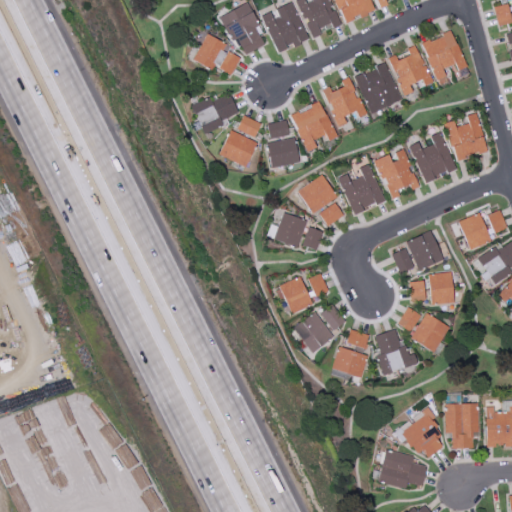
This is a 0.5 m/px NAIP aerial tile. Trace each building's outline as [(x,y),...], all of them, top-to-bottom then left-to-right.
[(310,38),(339,25),(328,0),(296,0),(294,1),(310,38)] [(333,0),(341,24),(353,20),(352,18),(372,11),(367,0),(333,0)] [(373,0),(377,9),(388,5),(385,0),(373,0)] [(275,53),(306,41),(292,2),(271,10),(272,12),(261,16),(275,53)] [(263,46),(254,27),(257,26),(246,3),(220,16),(239,57),(263,46)] [(493,7),(496,26),(510,24),(506,5),(493,7)] [(420,43),(434,81),(444,77),(441,69),(453,64),(455,71),(464,68),(451,32),(420,43)] [(225,43),(203,34),(192,62),(214,71),(225,43)] [(430,83),(414,47),(386,59),(403,96),(411,92),(408,85),(420,80),(422,86),(430,83)] [(216,69),(229,76),(239,58),(226,51),(216,69)] [(368,114),(399,101),(384,64),(353,77),(368,114)] [(321,89),(336,127),(345,124),(342,116),(354,112),(356,118),(364,115),(349,77),(339,81),(341,86),(329,90),(328,87),(321,89)] [(202,135),(222,126),(220,121),(236,114),(228,94),(210,102),(208,98),(190,106),(202,135)] [(289,115),(305,152),(315,148),(311,141),(323,135),(326,142),(334,138),(319,102),(289,115)] [(485,152),(474,113),(464,116),(466,124),(454,127),(452,121),(443,124),(454,161),(485,152)] [(253,138),(259,124),(241,116),(235,130),(253,138)] [(267,139),(287,137),(285,121),(265,123),(267,139)] [(217,155),(244,167),(255,143),(229,131),(217,155)] [(454,171),(438,133),(428,137),(432,145),(420,150),(417,143),(408,146),(423,183),(454,171)] [(297,164),(294,139),(265,143),(269,167),(297,164)] [(387,155),(373,160),(388,200),(398,197),(395,190),(407,185),(409,190),(416,188),(402,150),(393,153),(396,160),(390,163),(387,155)] [(336,178),(352,216),(383,202),(367,165),(357,169),(361,176),(349,181),(345,174),(336,178)] [(335,198),(320,175),(295,191),(310,215),(335,198)] [(342,216),(333,203),(316,215),(325,228),(342,216)] [(489,234),(504,229),(499,211),(484,215),(489,234)] [(455,223),(469,251),(490,241),(477,213),(455,223)] [(304,220),(280,214),(276,228),(268,226),(265,238),(297,247),(304,220)] [(316,250),(320,231),(306,227),(300,246),(316,250)] [(440,262),(431,232),(405,240),(414,270),(440,262)] [(492,283),(511,269),(511,241),(511,240),(495,251),(492,248),(476,258),(485,274),(492,283)] [(398,273),(411,269),(405,249),(391,254),(398,273)] [(313,297),(326,291),(319,273),(306,279),(313,297)] [(427,274),(428,305),(451,304),(451,273),(427,274)] [(289,314),(311,305),(298,277),(277,287),(289,314)] [(511,279),(496,296),(503,303),(507,298),(511,302),(511,312),(511,313),(511,312),(511,279)] [(408,282),(409,301),(423,301),(422,281),(408,282)] [(343,323),(332,305),(319,314),(330,331),(343,323)] [(419,316),(405,308),(396,325),(409,332),(419,316)] [(332,337),(312,312),(291,329),(311,354),(332,337)] [(434,352),(446,325),(422,314),(410,341),(434,352)] [(344,343),(363,349),(367,336),(348,330),(344,343)] [(416,366),(413,354),(407,355),(404,346),(398,347),(394,330),(372,335),(381,374),(416,366)] [(330,369),(358,378),(365,356),(337,347),(330,369)] [(450,449),(471,449),(471,433),(476,433),(476,404),(443,404),(444,434),(450,434),(450,449)] [(511,446),(511,406),(507,407),(507,412),(492,412),(492,407),(483,408),(484,448),(511,446)] [(393,433),(400,443),(404,440),(415,455),(421,451),(426,459),(441,447),(435,439),(440,435),(429,421),(434,418),(426,408),(393,433)] [(376,482),(404,489),(405,483),(420,487),(425,461),(383,452),(376,482)]
